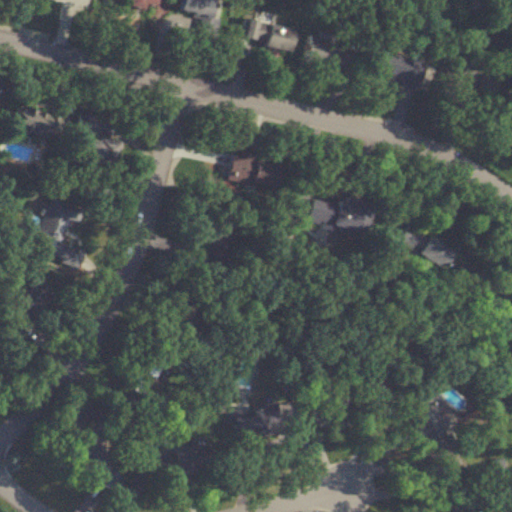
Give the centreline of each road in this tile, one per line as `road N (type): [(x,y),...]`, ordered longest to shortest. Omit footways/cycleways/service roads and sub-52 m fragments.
road 1 (residential): [(0,39),(392,136),(478,174),(511,199)]
road 2 (residential): [(182,85),(134,258),(61,381),(0,442)]
road 3 (residential): [(344,486),(236,511),(37,511),(0,477)]
